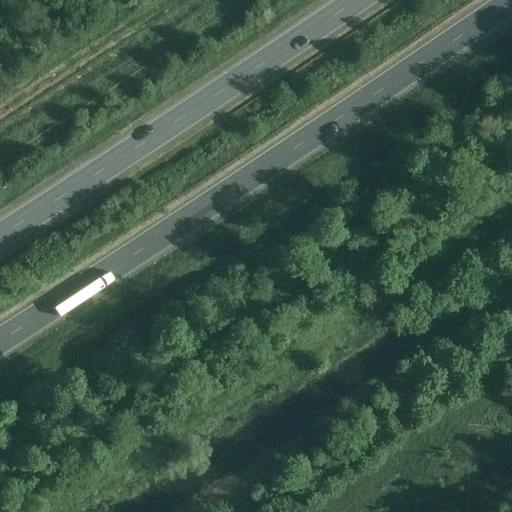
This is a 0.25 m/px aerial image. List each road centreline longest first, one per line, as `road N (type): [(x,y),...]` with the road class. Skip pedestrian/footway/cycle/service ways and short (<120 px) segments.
road 1 (trunk): [(0,337),(511,1)]
road 2 (trunk): [(357,0),(0,236)]
